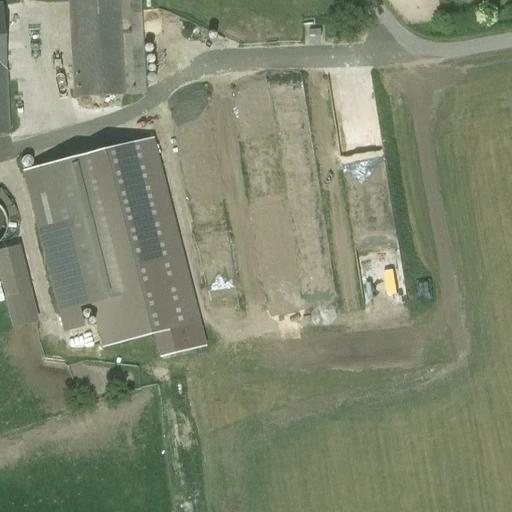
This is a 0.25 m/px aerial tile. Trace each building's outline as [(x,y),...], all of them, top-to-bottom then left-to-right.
[(117,0),(69,0),(70,4),(75,99),(123,97),(120,48),(119,17),(117,0)] [(137,0),(117,0),(119,17),(139,16),(137,0)] [(140,47),(120,48),(123,97),(143,96),(140,47)] [(0,71),(0,135),(8,135),(4,72),(0,71)] [(197,323),(151,142),(95,156),(130,294),(93,303),(104,346),(197,323)] [(95,156),(26,173),(61,311),(93,303),(130,294),(95,156)] [(15,250),(0,253),(0,271),(14,327),(34,322),(15,250)]
